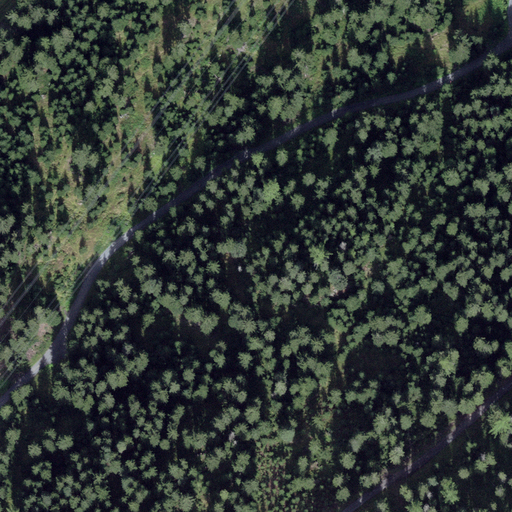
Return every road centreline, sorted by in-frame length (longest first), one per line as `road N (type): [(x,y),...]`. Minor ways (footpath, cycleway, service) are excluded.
road 1 (track): [(0,404),(51,352),(109,252),(167,201),(314,119),(406,93),(511,42)]
road 2 (track): [(511,384),(346,511)]
